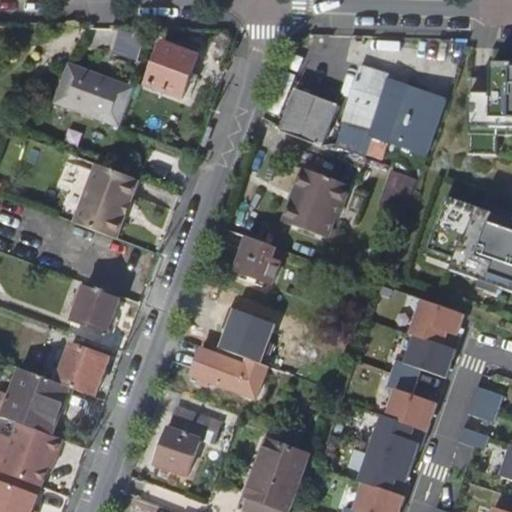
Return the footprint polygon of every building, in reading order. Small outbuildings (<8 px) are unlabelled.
[(125,32),(122,54),(142,56),(144,34),(125,32)] [(161,39),(144,82),(178,96),(195,53),(161,39)] [(118,127),(133,85),(122,81),(121,85),(85,71),(86,68),(66,60),(52,102),(64,106),(65,103),(108,119),(107,122),(118,127)] [(428,149),(446,98),(390,75),(391,72),(363,61),(342,116),(428,149)] [(511,65),(493,65),(493,79),(483,79),(471,79),(469,155),(497,156),(498,129),(511,128),(511,65)] [(281,123),(324,139),(338,103),(295,86),(281,123)] [(324,139),(281,123),(278,129),(321,146),(324,139)] [(388,141),(371,134),(366,149),(383,154),(388,141)] [(139,176),(96,161),(74,220),(117,236),(125,213),(123,212),(128,198),(130,199),(139,176)] [(344,181),(297,164),(277,217),(322,234),(329,214),(332,215),(344,181)] [(393,165),(379,202),(406,211),(419,175),(393,165)] [(511,220),(496,215),(448,198),(429,250),(456,260),(453,267),(452,271),(482,282),(500,289),(511,293),(511,220)] [(496,215),(511,220),(511,213),(498,208),(496,215)] [(272,245),(244,234),(233,266),(270,281),(277,259),(268,256),(272,245)] [(456,260),(429,250),(427,257),(453,267),(456,260)] [(500,289),(482,282),(479,289),(497,295),(500,289)] [(122,293),(95,284),(82,321),(108,331),(122,293)] [(414,337),(457,351),(462,337),(459,336),(466,316),(423,301),(410,336),(414,337)] [(414,337),(406,363),(422,369),(447,378),(457,351),(414,337)] [(94,393),(108,354),(71,340),(56,379),(69,384),(94,393)] [(265,365),(244,358),(242,366),(198,348),(188,371),(254,396),(265,365)] [(396,389),(413,395),(422,369),(406,363),(397,360),(393,373),(388,386),(396,389)] [(56,379),(15,364),(0,405),(0,411),(18,418),(47,429),(55,408),(60,410),(69,384),(56,379)] [(500,411),(505,397),(479,388),(470,415),(472,415),(496,423),(500,411)] [(396,389),(386,417),(429,432),(438,404),(413,395),(396,389)] [(183,473),(196,441),(203,420),(176,410),(170,430),(166,428),(161,440),(156,439),(149,456),(155,458),(153,462),(183,473)] [(359,485),(363,486),(405,500),(411,484),(408,483),(420,446),(424,447),(429,432),(386,417),(383,416),(371,449),(359,483),(359,485)] [(47,429),(18,418),(0,465),(0,469),(40,484),(53,451),(56,452),(62,435),(47,429)] [(203,420),(196,441),(209,446),(217,426),(203,420)] [(490,438),(490,437),(467,429),(464,429),(459,444),(475,449),(485,452),(490,438)] [(284,511),(305,455),(264,439),(238,510),(244,511),(284,511)] [(511,452),(502,481),(511,484),(511,452)] [(28,511),(40,484),(0,469),(0,511),(28,511)] [(363,486),(354,511),(358,511),(400,511),(405,500),(363,486)]
